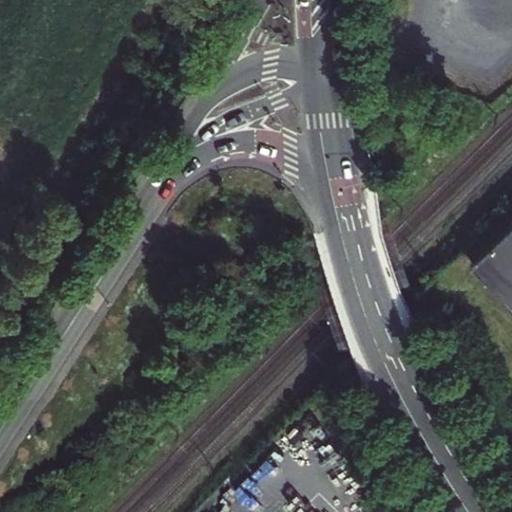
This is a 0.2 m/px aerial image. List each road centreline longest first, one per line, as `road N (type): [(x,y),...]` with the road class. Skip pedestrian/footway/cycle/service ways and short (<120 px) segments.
road 1 (secondary): [(495,511),(432,410),(380,291),(347,146),(338,46)]
road 2 (secondary): [(482,511),(405,386),(370,303),(335,174),(322,82)]
road 3 (secondary): [(322,185),(373,360),(456,511)]
road 4 (secondary): [(0,436),(127,236)]
road 5 (secondary): [(175,175),(206,148),(246,138),(285,148),(322,185)]
road 6 (secondary): [(175,175),(215,127),(310,88)]
road 7 (secondary): [(201,106),(127,236)]
road 8 (secondary): [(263,0),(201,106)]
road 9 (secondary): [(308,63),(252,67),(201,106)]
